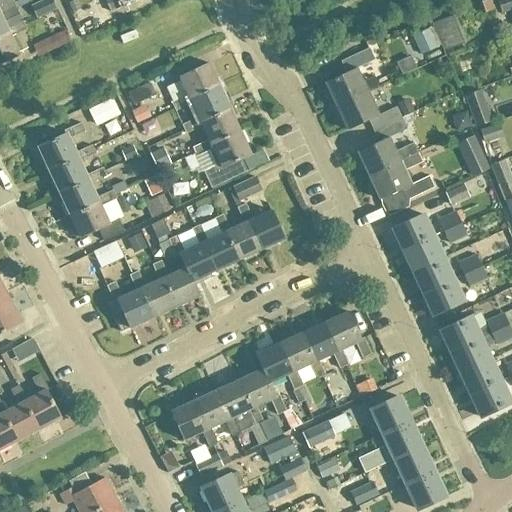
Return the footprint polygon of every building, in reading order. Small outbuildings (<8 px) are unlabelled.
[(22,23),(16,9),(17,8),(13,0),(12,0),(0,6),(0,38),(10,34),(8,29),(22,23)] [(36,17),(55,8),(51,0),(43,0),(31,5),(36,17)] [(117,0),(109,4),(114,13),(129,6),(127,3),(133,0),(117,0)] [(511,0),(499,0),(503,12),(511,8),(511,0)] [(466,42),(454,12),(435,20),(448,49),(466,42)] [(24,22),(22,23),(8,29),(10,34),(0,38),(0,65),(20,56),(12,38),(28,31),(24,22)] [(429,28),(413,35),(422,55),(438,48),(429,28)] [(60,46),(70,42),(65,32),(55,36),(60,46)] [(326,81),(338,106),(369,92),(380,87),(374,75),(363,80),(357,67),(375,59),(370,47),(342,60),(348,71),(326,81)] [(176,111),(191,104),(190,101),(220,88),(209,64),(179,78),(188,96),(172,103),(176,111)] [(134,105),(156,95),(150,83),(128,92),(134,105)] [(201,124),(230,110),(220,88),(190,101),(191,104),(198,119),(182,126),(186,134),(202,126),(201,124)] [(467,96),(479,126),(494,120),(482,90),(467,96)] [(380,114),(369,92),(338,106),(348,127),(368,117),(375,131),(403,118),(397,106),(380,114)] [(119,116),(112,101),(90,111),(97,126),(119,116)] [(132,107),(136,118),(151,113),(147,102),(132,107)] [(201,124),(202,126),(209,141),(193,149),(197,156),(212,149),(211,147),(211,146),(241,133),(230,110),(201,124)] [(138,122),(147,137),(163,128),(155,113),(138,122)] [(370,175),(419,152),(414,142),(396,150),(390,137),(408,128),(403,118),(375,131),(379,140),(358,151),(370,175)] [(77,156),(76,153),(70,140),(85,133),(81,124),(64,132),(65,134),(38,147),(48,169),(77,156)] [(211,147),(212,149),(219,164),(203,171),(211,188),(248,171),(243,160),(252,156),(241,133),(211,146),(211,147)] [(459,142),(465,157),(474,175),(489,168),(474,135),(459,142)] [(125,160),(137,155),(133,145),(121,151),(125,160)] [(87,178),(86,176),(80,163),(96,155),(92,146),(76,153),(77,156),(48,169),(59,192),(87,178)] [(159,170),(171,165),(164,149),(152,155),(159,170)] [(423,161),(419,152),(370,175),(380,197),(401,187),(407,199),(434,186),(429,175),(412,183),(405,169),(423,161)] [(98,201),(97,199),(90,185),(107,178),(102,168),(86,176),(87,178),(59,192),(69,214),(98,201)] [(308,189),(325,184),(321,171),(304,177),(308,189)] [(234,188),(240,201),(262,191),(256,178),(234,188)] [(511,179),(499,185),(505,200),(511,197),(511,179)] [(468,192),(464,185),(446,194),(451,206),(470,197),(468,192)] [(119,219),(108,224),(101,207),(117,200),(113,191),(97,199),(98,201),(69,214),(81,239),(99,230),(104,242),(125,232),(119,219)] [(145,203),(152,218),(170,210),(163,195),(145,203)] [(248,222),(261,250),(285,239),(272,211),(253,219),(246,204),(238,208),(245,223),(248,222)] [(438,218),(444,231),(462,222),(456,210),(438,218)] [(393,229),(404,251),(434,236),(423,214),(393,229)] [(245,223),(231,229),(224,215),(215,219),(221,234),(225,232),(239,261),(261,250),(248,222),(245,223)] [(468,234),(462,222),(444,231),(450,243),(468,234)] [(154,227),(160,239),(168,235),(163,223),(154,227)] [(221,234),(207,240),(201,225),(192,229),(199,244),(203,243),(216,271),(239,261),(225,232),(221,234)] [(193,282),(194,282),(216,271),(203,243),(199,244),(184,251),(177,236),(169,240),(176,256),(179,254),(186,268),(193,282)] [(404,251),(414,272),(444,258),(434,236),(404,251)] [(94,252),(101,268),(124,257),(117,242),(94,252)] [(459,261),(465,274),(483,265),(477,253),(459,261)] [(414,272),(424,294),(455,279),(444,258),(414,272)] [(186,268),(169,276),(162,261),(153,265),(160,279),(160,280),(164,278),(177,307),(200,296),(194,282),(193,282),(186,268)] [(488,277),(483,265),(465,274),(470,286),(488,277)] [(141,289),(154,318),(177,307),(164,278),(160,280),(160,279),(146,286),(139,271),(130,275),(137,290),(137,291),(141,289)] [(206,305),(231,297),(225,274),(199,281),(206,305)] [(455,279),(424,294),(435,316),(465,301),(455,279)] [(114,318),(124,313),(131,328),(154,318),(141,289),(137,291),(137,290),(122,297),(115,282),(107,286),(114,301),(107,304),(114,318)] [(0,304),(9,300),(0,283),(0,304)] [(0,334),(21,323),(9,300),(0,304),(0,334)] [(339,352),(343,350),(356,344),(364,359),(373,354),(365,338),(361,339),(349,313),(325,323),(339,352)] [(482,339),(492,334),(510,325),(505,314),(487,322),(489,327),(479,332),(471,317),(441,331),(451,353),(482,339)] [(339,352),(325,323),(303,334),(316,363),(320,361),(320,360),(334,354),(341,369),(350,365),(343,350),(339,352)] [(511,329),(510,325),(492,334),(498,347),(511,340),(511,329)] [(316,363),(303,334),(280,345),(293,373),(297,371),(311,364),(318,379),(327,375),(320,361),(316,363)] [(451,353),(461,374),(492,360),(482,339),(451,353)] [(270,384),(271,383),(288,375),(295,390),(304,386),(297,371),(293,373),(280,345),(257,355),(263,369),(270,384)] [(461,374),(472,396),(502,381),(492,360),(461,374)] [(279,416),(283,414),(288,412),(280,395),(277,397),(271,383),(270,384),(263,369),(241,380),(254,409),(258,407),(258,408),(272,401),(279,416)] [(25,402),(39,429),(61,417),(46,391),(49,389),(41,375),(33,379),(40,394),(28,400),(25,402)] [(234,418),(249,411),(256,426),(265,422),(258,408),(258,407),(254,409),(241,380),(218,391),(231,419),(234,418)] [(511,402),(502,381),(472,396),(482,418),(511,403),(511,402)] [(4,413),(18,440),(39,429),(25,402),(28,400),(20,386),(12,390),(19,405),(6,412),(4,413)] [(212,428),(227,422),(234,437),(241,433),(234,418),(231,419),(218,391),(195,401),(208,430),(212,428)] [(372,409),(383,435),(411,422),(399,397),(372,409)] [(0,449),(18,440),(4,413),(6,412),(0,399),(0,449)] [(211,447),(214,446),(219,443),(212,428),(208,430),(195,401),(171,412),(185,441),(204,432),(211,447)] [(327,416),(334,431),(351,423),(344,408),(327,416)] [(291,410),(288,412),(285,413),(292,429),(302,425),(291,410)] [(309,449),(336,436),(328,420),(302,433),(309,449)] [(395,460),(422,447),(411,422),(383,435),(388,445),(359,459),(366,472),(395,459),(395,460)] [(259,445),(268,441),(264,432),(260,424),(256,426),(251,429),(259,445)] [(271,464),(296,453),(289,436),(264,448),(271,464)] [(217,454),(212,456),(209,457),(204,447),(191,453),(196,463),(194,464),(200,477),(224,466),(223,466),(218,454),(217,454)] [(395,460),(407,484),(434,472),(422,447),(395,460)] [(298,458),(280,467),(286,480),(304,471),(298,458)] [(335,458),(321,465),(326,477),(340,470),(335,458)] [(203,487),(214,511),(216,511),(241,501),(235,488),(243,485),(238,471),(229,475),(203,487)] [(434,472),(407,484),(419,510),(446,497),(434,472)] [(83,511),(93,511),(116,500),(105,478),(74,494),(71,489),(60,495),(66,506),(73,502),(78,511),(80,511),(83,511)] [(269,503),(297,491),(291,478),(264,491),(269,503)] [(340,509),(353,504),(345,481),(332,485),(340,509)] [(357,505),(379,495),(373,482),(351,492),(357,505)] [(330,511),(321,495),(290,511),(330,511)] [(122,511),(116,500),(93,511),(83,511),(80,511),(122,511)] [(246,511),(241,501),(216,511),(246,511)]
